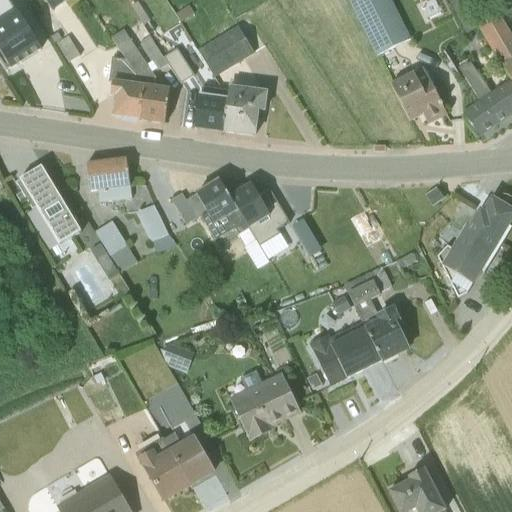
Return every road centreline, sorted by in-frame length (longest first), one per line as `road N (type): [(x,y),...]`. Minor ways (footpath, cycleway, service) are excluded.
road 1 (tertiary): [(511,159),(372,170),(259,164),(0,124)]
road 2 (residential): [(511,303),(456,365),(369,435),(236,511)]
